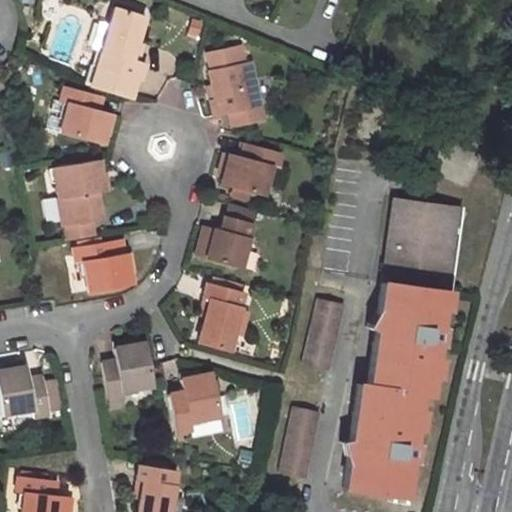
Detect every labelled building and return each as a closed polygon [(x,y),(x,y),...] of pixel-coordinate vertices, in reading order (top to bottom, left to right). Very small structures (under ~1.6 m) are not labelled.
[(114,13),(92,89),(120,98),(125,83),(134,86),(137,87),(142,71),(139,70),(131,67),(137,48),(145,22),(114,13)] [(210,51),(213,68),(238,64),(235,47),(210,51)] [(137,48),(131,67),(139,70),(144,50),(137,48)] [(210,98),(213,113),(228,111),(231,126),(262,121),(252,62),(238,64),(213,68),(210,69),(215,97),(210,98)] [(125,83),(120,98),(129,100),(134,86),(125,83)] [(64,105),(57,133),(99,144),(107,115),(94,112),(98,98),(61,89),(57,103),(64,105)] [(228,156),(223,175),(220,186),(230,189),(228,198),(246,204),(249,193),(260,196),(268,167),(280,171),(283,157),(242,146),(239,159),(228,156)] [(223,175),(228,156),(222,154),(217,173),(223,175)] [(54,165),(62,226),(67,226),(95,223),(99,222),(96,193),(103,192),(101,177),(99,160),(54,165)] [(389,208),(422,212),(427,210),(433,208),(440,209),(446,212),(451,217),(454,223),(455,229),(455,233),(458,208),(390,200),(389,208)] [(381,312),(377,344),(370,343),(364,384),(355,383),(347,442),(352,443),(350,459),(345,458),(341,488),(402,495),(407,459),(412,460),(415,440),(410,439),(417,392),(426,393),(434,340),(440,341),(442,326),(436,325),(440,290),(446,246),(451,242),(454,236),(455,233),(455,229),(454,223),(451,217),(446,212),(440,209),(433,208),(427,210),(422,212),(389,208),(385,238),(383,251),(389,252),(388,261),(382,260),(375,311),(381,312)] [(212,230),(208,244),(199,242),(195,257),(233,268),(245,223),(223,216),(219,232),(212,230)] [(69,242),(97,238),(95,223),(67,226),(69,242)] [(203,227),(199,242),(208,244),(212,230),(203,227)] [(446,246),(440,290),(447,291),(455,233),(454,236),(451,242),(446,246)] [(83,264),(88,292),(129,285),(124,257),(115,259),(112,244),(73,251),(75,266),(83,264)] [(207,304),(203,320),(196,346),(225,353),(240,297),(203,288),(199,302),(207,304)] [(315,297),(300,362),(325,369),(341,303),(315,297)] [(199,302),(195,318),(203,320),(207,304),(199,302)] [(372,327),(370,343),(377,344),(381,312),(375,311),(372,327)] [(110,343),(130,341),(129,334),(109,337),(110,343)] [(120,386),(147,382),(141,339),(130,341),(110,343),(111,356),(99,358),(105,398),(121,396),(120,386)] [(2,367),(23,364),(22,358),(1,361),(2,367)] [(0,410),(30,406),(32,417),(45,415),(44,408),(56,407),(51,376),(39,378),(38,374),(25,376),(23,364),(2,367),(0,367),(0,410)] [(186,421),(217,415),(208,374),(178,379),(180,390),(166,393),(173,431),(188,429),(186,421)] [(289,408),(277,473),(303,477),(315,412),(289,408)] [(144,468),(165,472),(166,465),(145,461),(144,468)] [(16,474),(46,477),(46,468),(17,465),(16,474)] [(137,497),(134,511),(166,511),(173,473),(165,472),(144,468),(135,467),(133,479),(140,480),(137,497)] [(20,489),(18,511),(58,511),(61,495),(51,493),(52,478),(46,477),(16,474),(11,473),(10,488),(20,489)] [(137,497),(140,480),(133,479),(130,496),(137,497)] [(61,495),(58,511),(65,511),(68,496),(61,495)]
